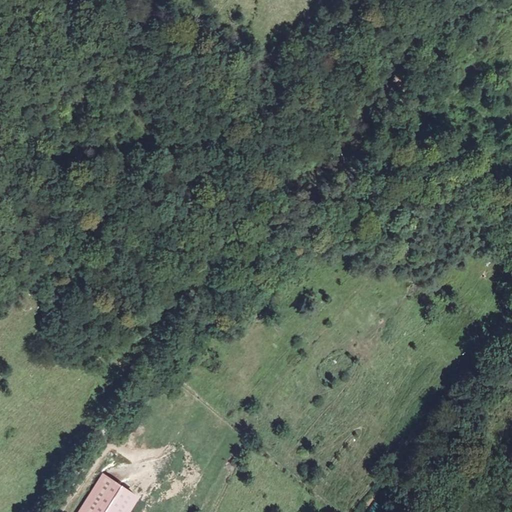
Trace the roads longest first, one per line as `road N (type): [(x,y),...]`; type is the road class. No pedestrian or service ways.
road 1 (track): [(374,139),(323,199),(226,256),(157,319),(143,338),(128,398),(50,511)]
road 2 (track): [(477,0),(374,139)]
